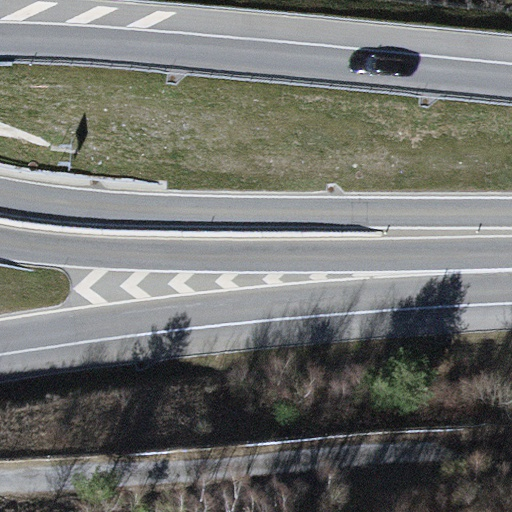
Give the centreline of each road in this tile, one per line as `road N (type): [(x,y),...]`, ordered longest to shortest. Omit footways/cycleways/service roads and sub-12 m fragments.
road 1 (trunk): [(0,344),(226,312),(511,289)]
road 2 (trunk): [(511,73),(0,26)]
road 3 (track): [(0,491),(511,456)]
road 4 (trunk): [(511,212),(141,210),(0,195)]
road 5 (trunk): [(0,244),(133,256),(511,255)]
